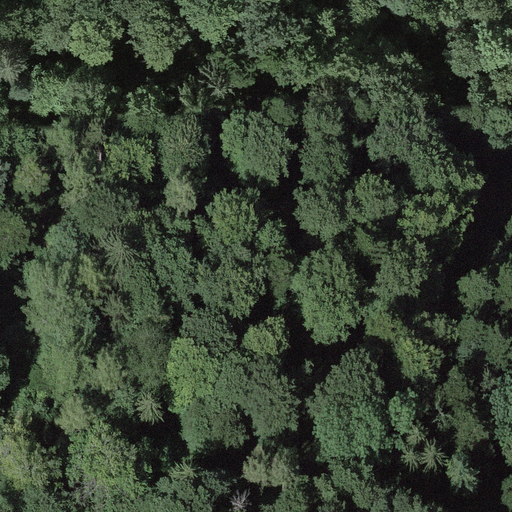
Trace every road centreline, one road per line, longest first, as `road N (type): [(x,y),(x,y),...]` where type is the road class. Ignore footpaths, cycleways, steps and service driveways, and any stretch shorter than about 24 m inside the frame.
road 1 (track): [(0,39),(150,53),(293,80),(493,181),(511,181)]
road 2 (unclassified): [(442,511),(355,480),(241,470),(170,492),(140,511)]
